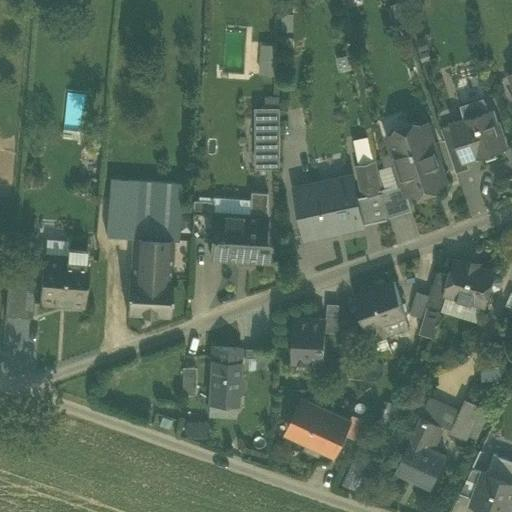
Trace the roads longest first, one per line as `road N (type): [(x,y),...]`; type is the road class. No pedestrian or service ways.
road 1 (residential): [(511,213),(11,388)]
road 2 (unclassified): [(369,511),(11,388)]
